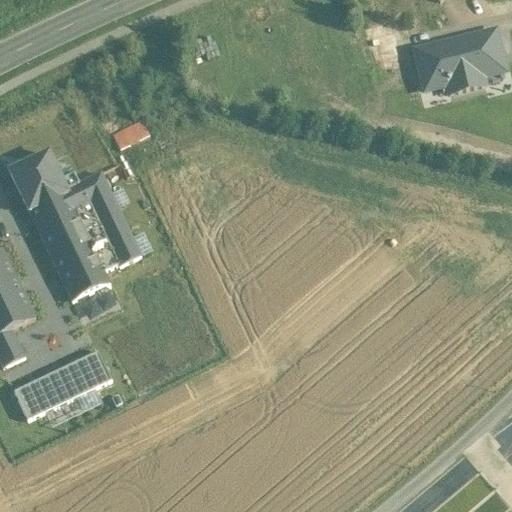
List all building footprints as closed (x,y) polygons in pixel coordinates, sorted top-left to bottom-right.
[(373,0),(376,15),(418,7),(416,0),(373,0)] [(390,23),(362,30),(373,74),(401,67),(390,23)] [(497,31),(411,52),(423,98),(445,93),(447,101),(488,90),(486,82),(509,77),(497,31)] [(142,124),(113,138),(120,153),(150,139),(142,124)] [(49,158),(11,176),(30,216),(68,198),(66,195),(80,188),(74,177),(61,184),(49,158)] [(80,188),(66,195),(68,198),(30,216),(73,305),(110,287),(105,278),(141,260),(101,178),(80,188)] [(3,254),(0,255),(0,340),(12,334),(36,323),(24,298),(3,254)] [(37,292),(24,298),(36,323),(48,317),(37,292)] [(12,334),(0,340),(0,355),(18,347),(12,334)] [(18,347),(0,355),(0,364),(3,372),(25,361),(18,347)] [(98,357),(44,383),(43,383),(15,396),(28,424),(111,385),(98,357)]
